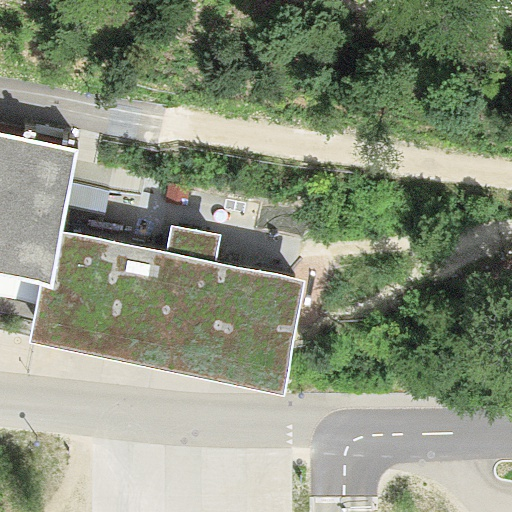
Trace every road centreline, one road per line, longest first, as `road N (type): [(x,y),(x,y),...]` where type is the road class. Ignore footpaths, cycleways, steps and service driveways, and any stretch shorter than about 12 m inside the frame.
road 1 (track): [(511,177),(0,110)]
road 2 (unclassified): [(511,432),(354,440)]
